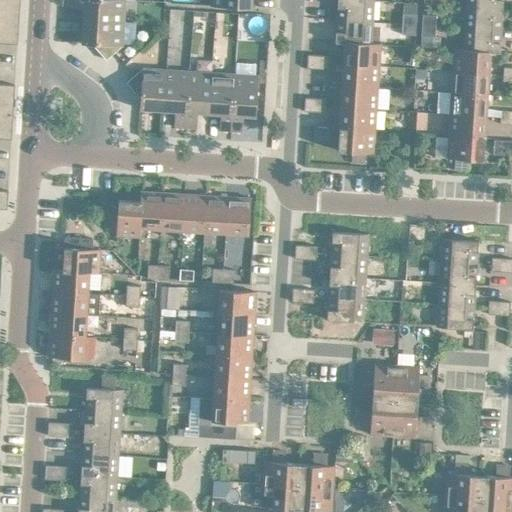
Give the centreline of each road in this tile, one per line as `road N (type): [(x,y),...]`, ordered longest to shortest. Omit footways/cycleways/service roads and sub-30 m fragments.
road 1 (unclassified): [(25,511),(35,387),(12,354),(19,233)]
road 2 (unclassified): [(281,174),(316,191),(511,199)]
road 3 (unclassified): [(75,143),(276,163)]
road 4 (residential): [(276,163),(283,0)]
road 5 (residential): [(273,330),(281,174)]
road 6 (residential): [(75,143),(93,96),(31,44)]
